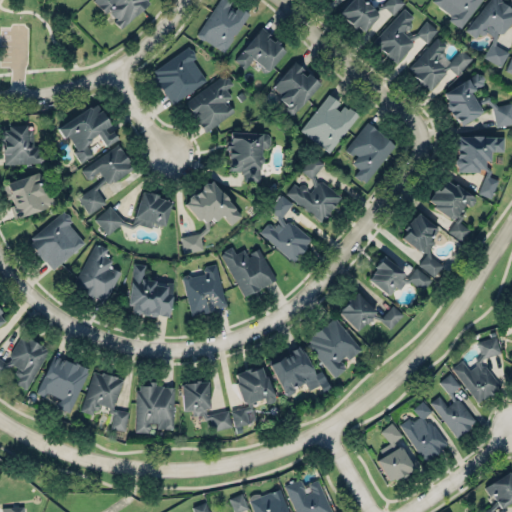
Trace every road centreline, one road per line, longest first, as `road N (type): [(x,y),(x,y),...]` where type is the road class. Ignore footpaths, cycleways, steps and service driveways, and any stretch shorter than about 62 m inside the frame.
road 1 (tertiary): [(511,216),(370,395),(324,429),(238,463),(108,464),(51,447),(0,418)]
road 2 (residential): [(0,265),(20,293),(61,320),(133,342),(209,342),(290,306),(407,175),(434,130)]
road 3 (residential): [(0,95),(79,94),(119,71),(185,0)]
road 4 (residential): [(434,130),(277,0)]
road 5 (residential): [(398,511),(511,422)]
